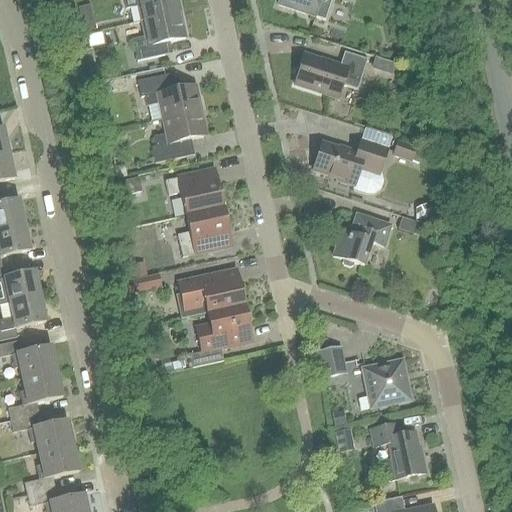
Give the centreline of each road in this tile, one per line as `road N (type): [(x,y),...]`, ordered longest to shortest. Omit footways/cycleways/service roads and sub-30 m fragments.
road 1 (residential): [(0,4),(18,32),(120,511)]
road 2 (residential): [(473,511),(436,338),(279,288)]
road 3 (residential): [(279,288),(217,0)]
road 4 (unclassified): [(511,130),(484,0)]
